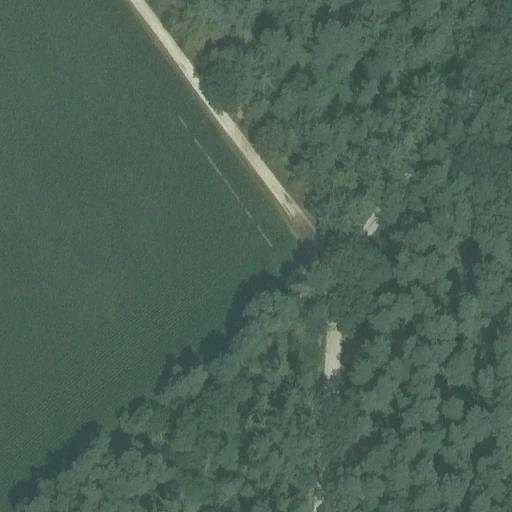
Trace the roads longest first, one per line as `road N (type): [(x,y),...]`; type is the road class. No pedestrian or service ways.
road 1 (track): [(339,308),(304,229),(136,0)]
road 2 (track): [(339,308),(425,137),(511,22)]
road 3 (track): [(325,511),(339,308)]
